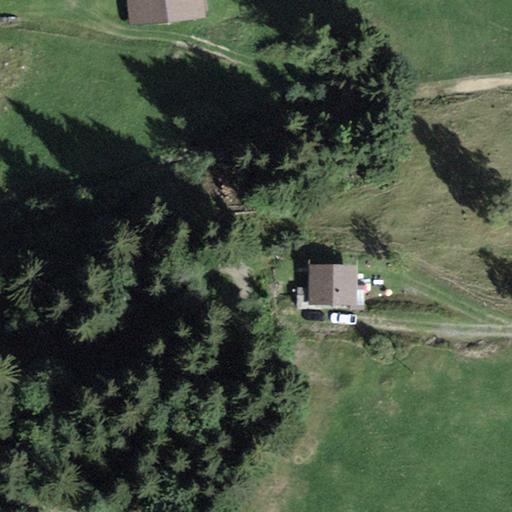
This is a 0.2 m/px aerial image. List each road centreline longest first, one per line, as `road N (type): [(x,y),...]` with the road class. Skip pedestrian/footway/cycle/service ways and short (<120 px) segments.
road 1 (track): [(0,248),(156,268),(249,263),(255,271),(250,287),(146,329),(0,354)]
road 2 (track): [(511,78),(370,87),(98,24),(61,0)]
road 3 (track): [(370,87),(133,169),(0,200)]
